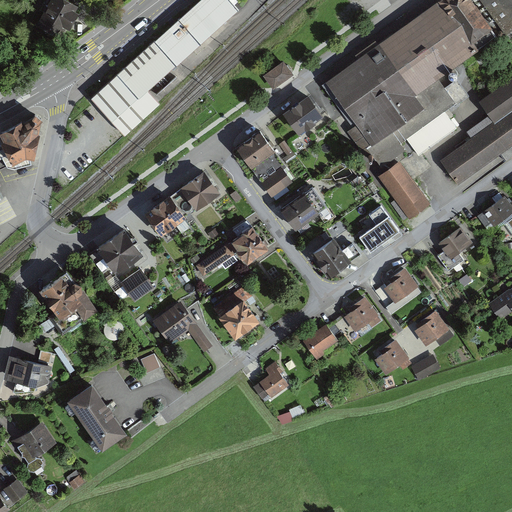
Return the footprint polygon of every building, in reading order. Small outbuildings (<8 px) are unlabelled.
[(76,4),(67,0),(51,0),(39,23),(60,34),(76,4)] [(239,10),(230,0),(201,0),(180,20),(179,19),(178,20),(179,20),(156,41),(155,40),(91,98),(124,135),(151,111),(138,97),(175,64),(177,66),(177,65),(200,44),(201,45),(201,44),(201,43),(238,10),(238,11),(239,10)] [(511,0),(436,0),(323,80),(370,147),(367,149),(381,168),(404,152),(398,144),(406,139),(417,154),(456,127),(443,108),(466,91),(449,66),(473,49),(470,45),(497,26),(504,37),(511,31),(511,0)] [(281,60),(261,74),(271,89),(291,75),(281,60)] [(511,75),(477,100),(488,116),(466,131),(470,136),(438,158),(456,184),(511,144),(511,75)] [(298,132),(305,127),(306,129),(316,122),(315,120),(324,114),(308,93),(283,111),(298,132)] [(22,123),(2,133),(7,141),(3,143),(7,149),(0,152),(0,159),(0,160),(3,159),(7,168),(15,170),(32,165),(30,156),(33,157),(38,135),(36,134),(39,124),(42,120),(35,115),(33,119),(23,124),(22,123)] [(255,131),(233,146),(268,196),(290,181),(255,131)] [(429,204),(398,161),(376,176),(408,219),(429,204)] [(219,193),(203,171),(175,190),(191,213),(219,193)] [(305,190),(281,207),(296,229),(320,212),(305,190)] [(162,234),(187,216),(170,193),(145,211),(162,234)] [(511,209),(511,205),(503,194),(477,215),(488,229),(511,209)] [(399,230),(382,204),(371,212),(379,224),(362,235),(371,249),(399,230)] [(252,226),(195,266),(203,278),(236,255),(243,265),(267,248),(252,226)] [(461,226),(438,241),(448,256),(471,241),(461,226)] [(141,254),(123,227),(93,247),(111,274),(141,254)] [(328,238),(309,251),(325,275),(359,252),(351,241),(336,251),(328,238)] [(420,293),(402,267),(388,277),(390,281),(382,287),(392,302),(404,294),(408,301),(420,293)] [(155,287),(140,268),(120,283),(135,302),(155,287)] [(75,290),(63,272),(37,290),(55,315),(50,319),(60,333),(79,319),(82,323),(98,312),(80,286),(75,290)] [(511,285),(487,305),(500,320),(510,313),(511,315),(511,285)] [(239,297),(214,314),(232,339),(256,322),(239,297)] [(380,322),(363,297),(348,308),(351,311),(342,317),(353,332),(368,321),(373,328),(380,322)] [(179,299),(150,319),(168,343),(186,330),(201,351),(211,344),(179,299)] [(398,302),(388,306),(391,312),(401,308),(398,302)] [(453,337),(434,310),(417,322),(420,326),(414,330),(424,344),(433,338),(439,347),(453,337)] [(325,324),(302,340),(314,358),(337,342),(325,324)] [(410,365),(393,341),(380,350),(382,353),(372,360),(383,375),(397,365),(401,371),(410,365)] [(39,361),(10,353),(5,378),(16,380),(14,391),(36,390),(38,384),(48,381),(52,365),(50,364),(52,353),(42,351),(39,361)] [(141,359),(147,373),(161,367),(155,353),(141,359)] [(432,355),(412,367),(419,381),(440,369),(432,355)] [(267,375),(258,380),(268,398),(290,386),(276,362),(264,369),(267,375)] [(109,402),(107,403),(93,382),(68,399),(102,449),(127,432),(113,411),(114,410),(109,402)] [(279,413),(282,422),(306,414),(303,405),(279,413)] [(54,441),(39,420),(10,440),(24,461),(54,441)] [(27,490),(17,477),(4,487),(14,500),(27,490)]
